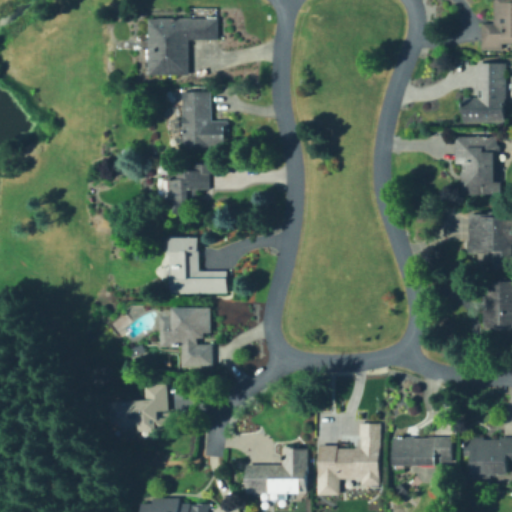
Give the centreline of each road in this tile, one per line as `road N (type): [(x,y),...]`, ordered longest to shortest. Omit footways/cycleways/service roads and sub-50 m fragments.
road 1 (residential): [(213,454),(223,410),(266,380),(287,353),(277,344),(271,310),(292,212),(280,82),(285,0)]
road 2 (residential): [(403,353),(417,302),(379,169),(384,119),(413,32),(411,0)]
road 3 (residential): [(287,353),(329,360),(403,353),(460,373),(511,373)]
